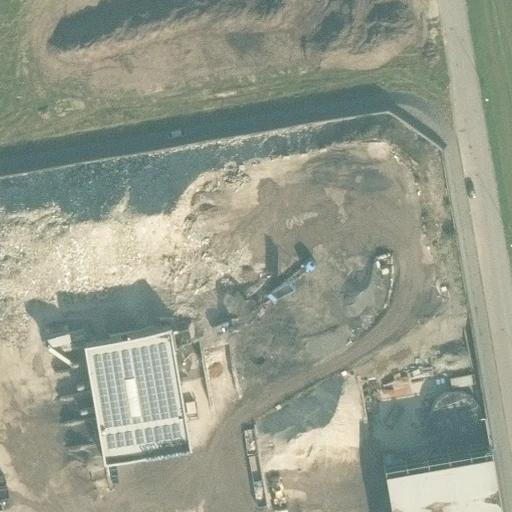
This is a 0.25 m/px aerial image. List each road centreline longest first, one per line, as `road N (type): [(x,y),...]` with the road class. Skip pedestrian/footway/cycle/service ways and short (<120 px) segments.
road 1 (unknown): [(170,511),(198,485),(255,396),(393,320),(416,278),(417,249),(385,199),(219,258)]
road 2 (unclassified): [(451,0),(511,372)]
